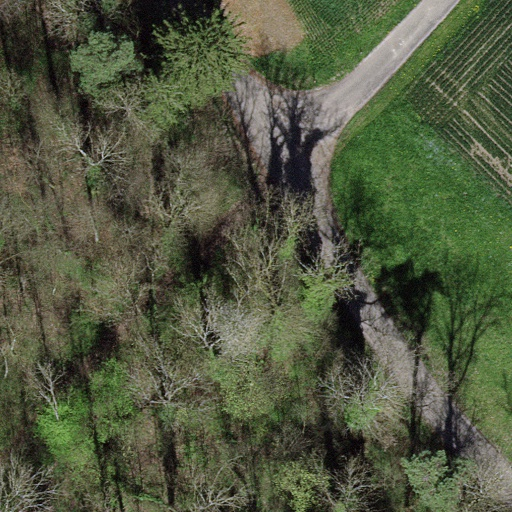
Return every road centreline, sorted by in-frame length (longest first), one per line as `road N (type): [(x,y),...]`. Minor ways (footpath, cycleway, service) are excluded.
road 1 (unclassified): [(275,161),(388,345),(456,437),(511,494)]
road 2 (unclassified): [(275,161),(436,0)]
road 3 (unclassified): [(184,0),(275,161)]
